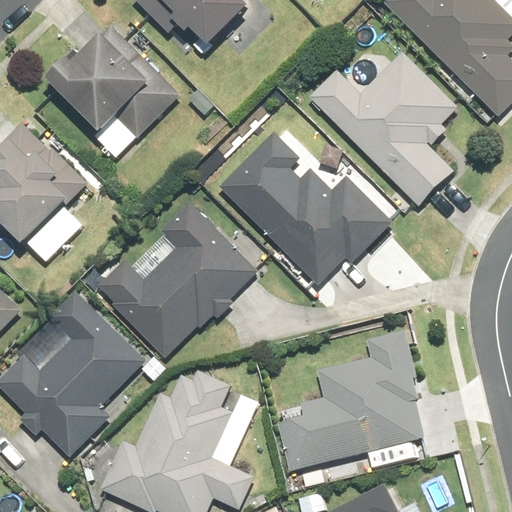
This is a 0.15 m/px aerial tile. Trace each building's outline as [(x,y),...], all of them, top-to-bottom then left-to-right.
[(135,0),(168,33),(175,27),(185,37),(189,32),(207,50),(248,9),(239,0),(135,0)] [(387,0),(384,3),(498,119),(511,105),(511,61),(507,57),(511,52),(511,46),(507,42),(511,36),(511,17),(495,0),(387,0)] [(65,60),(44,80),(98,135),(95,138),(105,149),(101,153),(106,157),(110,153),(117,160),(181,98),(111,27),(101,37),(100,36),(70,65),(65,60)] [(337,72),(310,99),(419,208),(454,173),(427,147),(429,144),(432,147),(447,132),(442,127),(459,110),(403,53),(360,95),(337,72)] [(22,124),(0,146),(0,229),(17,246),(62,202),(67,208),(90,186),(53,149),(50,152),(22,124)] [(275,134),(220,189),(319,288),(346,261),(351,266),(393,224),(347,178),(332,192),(311,171),(301,181),(291,170),(301,160),(275,134)] [(125,262),(99,288),(115,304),(113,306),(166,360),(198,328),(201,331),(214,318),(217,321),(233,305),(230,301),(258,274),(190,204),(161,232),(178,249),(144,281),(125,262)] [(0,333),(22,312),(0,290),(0,333)] [(40,372),(25,358),(0,381),(0,387),(27,415),(20,421),(36,438),(43,432),(70,459),(111,419),(100,408),(146,364),(76,293),(49,319),(72,341),(40,372)] [(305,418),(278,425),(290,473),(426,440),(416,402),(418,402),(413,380),(417,379),(406,333),(367,342),(371,360),(318,372),(324,399),(301,405),(305,418)] [(124,442),(101,491),(146,511),(208,511),(214,500),(239,511),(255,479),(230,467),(259,405),(241,397),(233,414),(222,408),(231,388),(198,372),(193,382),(182,377),(171,399),(161,395),(136,448),(124,442)] [(398,511),(385,486),(333,511),(398,511)]
